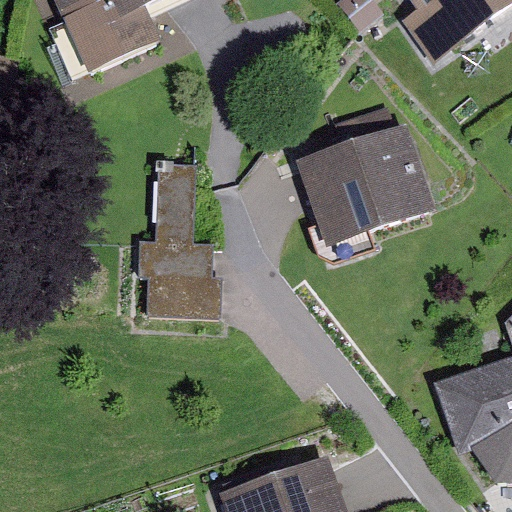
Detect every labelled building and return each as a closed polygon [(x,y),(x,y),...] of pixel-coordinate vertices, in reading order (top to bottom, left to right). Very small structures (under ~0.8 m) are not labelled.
[(50,0),(93,90),(161,58),(147,29),(209,0),(50,0)] [(511,0),(409,0),(422,20),(404,33),(433,77),(511,24),(511,0)] [(31,68),(0,62),(0,161),(14,164),(31,68)] [(409,132),(299,169),(330,260),(440,223),(409,132)] [(208,189),(172,187),(170,251),(149,250),(148,286),(164,287),(162,329),(236,332),(238,288),(226,288),(227,258),(205,257),(208,189)] [(511,345),(511,371),(441,396),(459,461),(480,458),(504,492),(511,491),(511,328),(508,333),(511,345)] [(341,511),(327,468),(224,502),(227,511),(341,511)]
